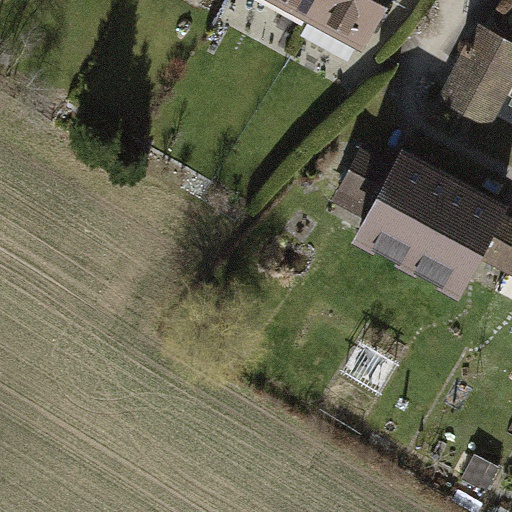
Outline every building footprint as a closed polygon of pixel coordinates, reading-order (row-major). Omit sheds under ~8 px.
[(268,0),(306,20),(317,0),(268,0)] [(382,0),(317,0),(306,20),(356,47),(382,0)] [(492,126),(511,91),(511,37),(482,21),(439,96),(492,126)] [(469,164),(412,135),(363,228),(421,258),(469,164)] [(363,226),(397,161),(365,145),(331,209),(363,226)] [(511,186),(469,164),(421,258),(471,284),(482,262),(506,275),(511,264),(511,221),(504,218),(511,202),(511,186)]
